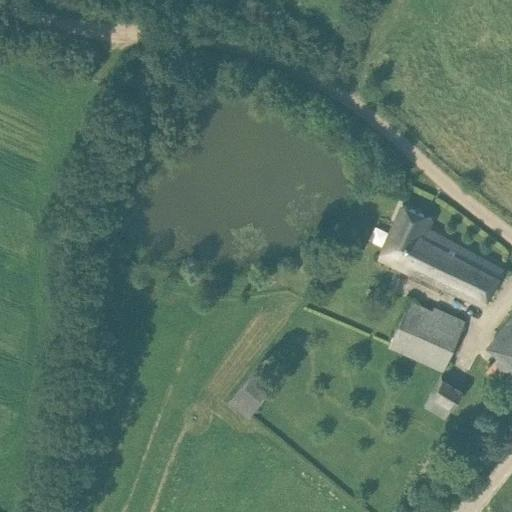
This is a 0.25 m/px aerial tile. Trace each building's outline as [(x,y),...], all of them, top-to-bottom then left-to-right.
[(431,218),(402,203),(383,258),(488,303),(505,263),(427,226),(431,218)] [(465,320),(432,305),(431,308),(409,298),(388,344),(443,369),(465,320)] [(511,381),(511,312),(495,335),(506,344),(484,371),(506,388),(511,381)] [(275,384),(255,368),(228,401),(249,417),(275,384)] [(463,409),(472,388),(445,376),(436,397),(463,409)]
